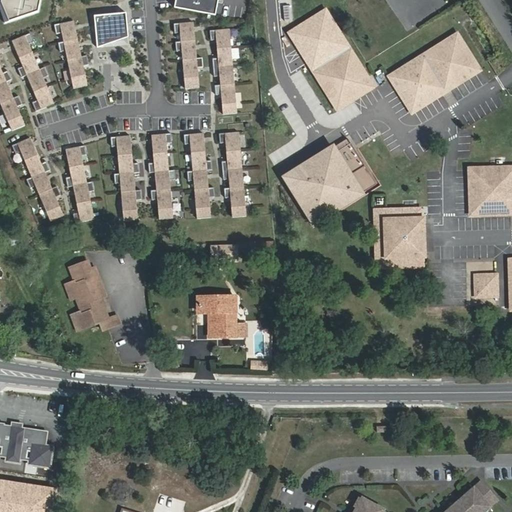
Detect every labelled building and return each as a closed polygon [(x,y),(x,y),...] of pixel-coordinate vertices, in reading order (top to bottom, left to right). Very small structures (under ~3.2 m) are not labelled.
[(0,0),(0,10),(5,25),(41,14),(44,0),(0,0)] [(172,0),(171,7),(212,15),(215,0),(172,0)] [(123,11),(91,14),(94,46),(125,36),(123,11)] [(324,11),(290,31),(336,105),(369,85),(324,11)] [(70,21),(51,25),(53,34),(58,33),(60,42),(74,39),(70,21)] [(170,23),(171,33),(177,32),(178,41),(191,40),(190,21),(170,23)] [(226,29),(206,30),(207,40),(213,39),(214,48),(228,47),(226,29)] [(30,42),(27,33),(9,40),(16,58),(29,52),(25,44),(30,42)] [(448,82),(450,85),(477,69),(456,36),(391,76),(412,109),(438,93),(436,90),(448,82)] [(60,42),(55,43),(57,52),(62,51),(64,60),(78,57),(74,39),(60,42)] [(172,41),(173,51),(178,50),(179,59),(193,58),(191,40),(178,41),(172,41)] [(214,58),(209,58),(209,67),(229,66),(228,47),(214,48),(214,58)] [(19,66),(14,68),(18,77),(23,75),(36,69),(29,52),(16,58),(19,66)] [(85,65),(83,55),(78,57),(64,60),(70,88),(84,86),(79,66),(85,65)] [(179,59),(182,89),(195,88),(194,67),(199,67),(199,57),(193,58),(179,59)] [(209,67),(210,76),(216,76),(217,85),(231,84),(229,66),(209,67)] [(45,75),(41,67),(36,69),(23,75),(30,92),(43,86),(39,78),(45,75)] [(8,79),(4,71),(0,72),(0,82),(3,81),(8,79)] [(0,82),(0,102),(10,98),(3,81),(0,82)] [(450,85),(448,82),(436,90),(438,93),(450,85)] [(218,94),(219,114),(233,113),(231,84),(217,85),(211,85),(212,95),(218,94)] [(50,104),(43,86),(30,92),(34,100),(29,102),(32,111),(50,104)] [(19,104),(15,96),(10,98),(0,102),(0,110),(8,131),(21,125),(13,107),(19,104)] [(235,132),(216,134),(217,143),(222,143),(223,152),(237,151),(235,132)] [(168,133),(148,135),(150,153),(164,152),(163,143),(169,143),(168,133)] [(200,133),(181,135),(181,144),(187,144),(188,153),(202,151),(200,133)] [(127,135),(107,137),(108,147),(114,146),(115,155),(128,154),(127,135)] [(347,136),(281,177),(313,227),(378,186),(347,136)] [(27,138),(9,145),(12,154),(18,152),(21,160),(34,155),(27,138)] [(82,145),(62,149),(66,167),(80,165),(78,156),(83,155),(82,145)] [(209,170),(208,160),(202,161),(202,151),(188,153),(189,171),(203,170),(209,170)] [(224,161),(218,162),(219,170),(238,169),(237,151),(223,152),(224,161)] [(151,163),(145,163),(146,173),(151,172),(165,171),(164,152),(150,153),(151,163)] [(136,172),(135,163),(129,163),(128,154),(115,155),(116,174),(130,173),(136,172)] [(47,170),(43,161),(38,164),(34,155),(21,160),(28,177),(41,172),(47,170)] [(91,166),(93,175),(112,172),(110,162),(91,166)] [(68,177),(62,178),(64,187),(70,186),(83,183),(80,165),(66,167),(68,177)] [(511,167),(469,169),(471,211),(506,210),(506,205),(511,204),(511,167)] [(219,170),(220,180),(225,179),(226,188),(240,187),(238,169),(219,170)] [(172,179),(171,170),(165,171),(151,172),(153,190),(167,189),(166,180),(172,179)] [(189,171),(184,171),(184,181),(190,180),(191,189),(205,188),(203,170),(189,171)] [(28,177),(23,179),(27,188),(32,186),(35,194),(48,189),(41,172),(28,177)] [(116,174),(110,174),(111,183),(117,183),(118,192),(132,191),(130,173),(116,174)] [(91,191),(89,182),(83,183),(70,186),(73,204),(87,201),(85,192),(91,191)] [(57,195),(53,186),(48,189),(35,194),(47,221),(60,216),(52,197),(57,195)] [(191,189),(193,219),(207,217),(206,197),(211,197),(210,187),(205,188),(191,189)] [(227,197),(229,217),(243,216),(240,187),(226,188),(220,188),(221,198),(227,197)] [(153,190),(147,190),(148,200),(154,199),(155,220),(169,218),(167,189),(153,190)] [(118,192),(120,221),(134,220),(132,200),(138,199),(137,190),(132,191),(118,192)] [(75,213),(69,214),(71,223),(91,219),(87,201),(73,204),(75,213)] [(427,203),(370,206),(371,240),(385,240),(386,254),(398,253),(410,253),(429,252),(427,203)] [(237,260),(237,245),(213,246),(214,261),(237,260)] [(77,282),(72,284),(77,297),(78,300),(82,313),(77,315),(81,328),(99,322),(102,330),(108,328),(100,307),(104,306),(101,297),(103,297),(96,276),(100,275),(97,266),(92,268),(89,260),(71,266),(77,282)] [(493,275),(475,275),(475,293),(493,293),(493,275)] [(72,284),(67,285),(72,298),(77,297),(72,284)] [(209,337),(236,337),(236,324),(236,297),(199,298),(199,311),(209,311),(209,337)] [(108,318),(104,306),(100,307),(108,328),(120,324),(117,315),(108,318)] [(77,315),(72,316),(77,330),(81,328),(77,315)] [(236,324),(236,337),(247,337),(247,324),(236,324)] [(269,370),(269,360),(252,360),(252,370),(269,370)] [(5,424),(0,423),(0,448),(0,446),(3,447),(2,455),(8,456),(8,458),(10,461),(19,462),(21,460),(22,457),(28,458),(29,450),(32,451),(30,463),(51,466),(54,445),(46,444),(48,431),(22,427),(21,431),(16,430),(17,427),(4,425),(5,424)] [(387,425),(377,427),(378,434),(389,432),(387,425)] [(54,511),(58,488),(0,479),(0,511),(54,511)] [(477,511),(479,511),(484,511),(489,508),(487,506),(495,500),(479,482),(471,488),(470,487),(463,493),(466,496),(459,502),(456,499),(443,511),(477,511)] [(380,511),(381,510),(360,499),(359,501),(357,500),(353,506),(355,507),(353,511),(380,511)]
